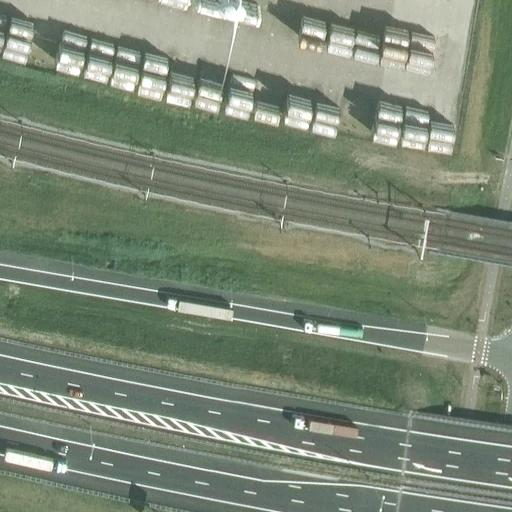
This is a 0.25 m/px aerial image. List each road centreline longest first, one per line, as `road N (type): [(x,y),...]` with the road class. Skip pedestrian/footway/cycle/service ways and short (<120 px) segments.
road 1 (motorway): [(511,467),(215,420),(0,375)]
road 2 (motorway): [(511,357),(0,270)]
road 3 (motorway): [(0,432),(393,511)]
